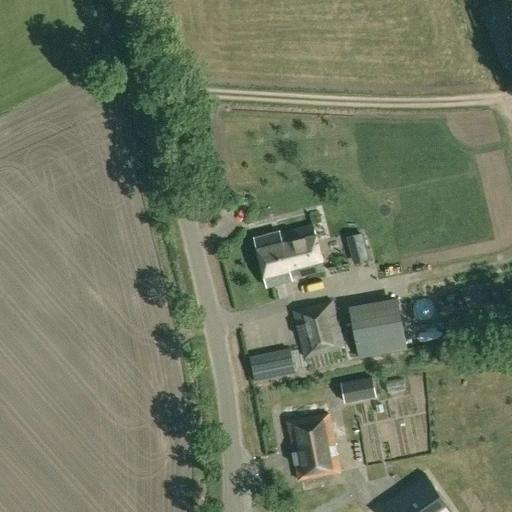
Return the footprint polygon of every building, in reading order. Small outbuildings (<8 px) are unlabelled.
[(294,278),(325,270),(314,225),(282,233),(281,232),(256,238),(268,287),(295,280),(294,278)] [(378,242),(383,274),(444,265),(439,233),(378,242)] [(363,243),(348,247),(352,263),(367,259),(363,243)] [(359,358),(408,349),(398,297),(349,305),(359,358)] [(306,357),(345,347),(333,300),(294,311),(306,357)] [(290,349),(251,358),(257,381),(296,372),(290,349)] [(376,397),(372,377),(339,384),(343,403),(376,397)] [(299,480),(342,472),(331,413),(287,420),(299,480)] [(381,471),(371,475),(380,496),(390,492),(381,471)] [(382,505),(386,511),(453,511),(426,473),(382,505)]
